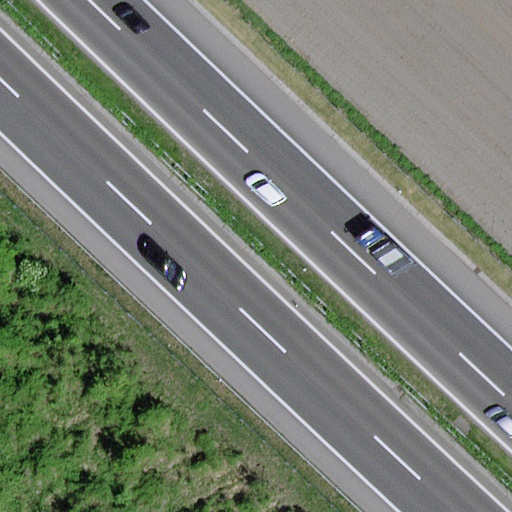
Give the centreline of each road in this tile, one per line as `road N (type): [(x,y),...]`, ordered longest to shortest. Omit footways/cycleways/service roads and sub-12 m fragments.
road 1 (motorway): [(0,74),(457,511)]
road 2 (motorway): [(511,393),(95,0)]
